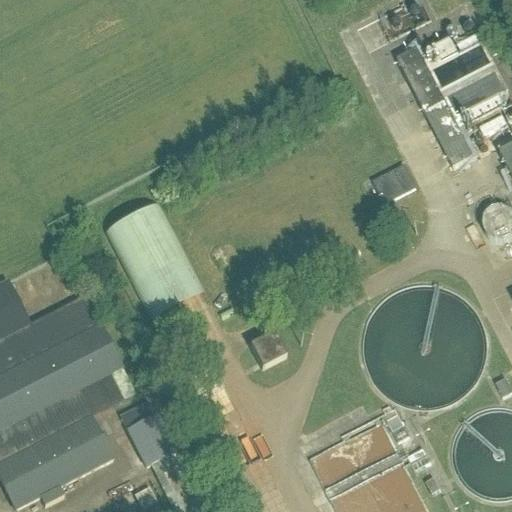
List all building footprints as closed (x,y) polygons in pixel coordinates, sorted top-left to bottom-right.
[(433,78),(426,65),(420,52),(397,64),(454,174),(477,162),(463,136),(505,114),(500,104),(507,101),(482,53),(433,78)] [(511,180),(511,154),(501,160),(511,180)] [(24,209),(34,204),(31,197),(0,210),(0,225),(2,229),(11,225),(8,218),(16,215),(22,228),(31,224),(24,209)] [(153,327),(204,300),(157,211),(106,237),(153,327)] [(28,331),(7,289),(0,292),(0,488),(12,511),(22,511),(39,504),(42,511),(44,511),(63,503),(58,493),(101,472),(79,428),(134,399),(85,302),(28,331)] [(285,363),(273,340),(249,352),(261,376),(285,363)] [(201,511),(149,408),(120,423),(146,474),(151,471),(171,511),(201,511)] [(244,440),(227,448),(231,457),(248,448),(244,440)] [(127,493),(136,507),(145,501),(136,487),(127,493)]
